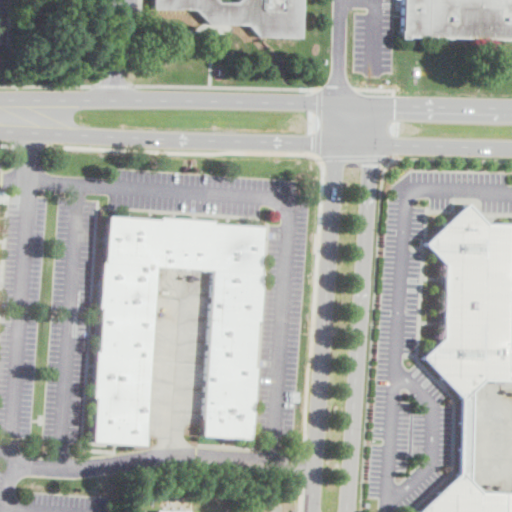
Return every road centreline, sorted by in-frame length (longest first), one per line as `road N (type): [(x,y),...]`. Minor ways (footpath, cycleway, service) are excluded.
road 1 (primary): [(511,107),(0,99)]
road 2 (primary): [(0,130),(372,143)]
road 3 (tertiary): [(336,162),(311,511)]
road 4 (tertiary): [(347,511),(360,318)]
road 5 (tertiary): [(360,318),(371,163)]
road 6 (primary): [(372,143),(511,147)]
